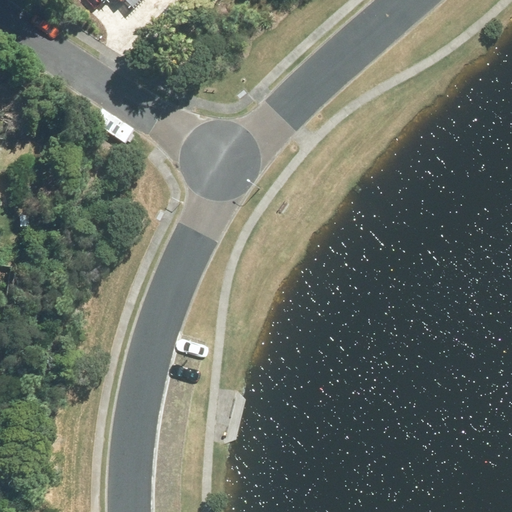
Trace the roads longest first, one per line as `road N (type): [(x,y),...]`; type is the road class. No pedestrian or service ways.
road 1 (residential): [(221,160),(145,368),(128,511)]
road 2 (residential): [(0,21),(221,160)]
road 3 (residential): [(407,0),(221,160)]
